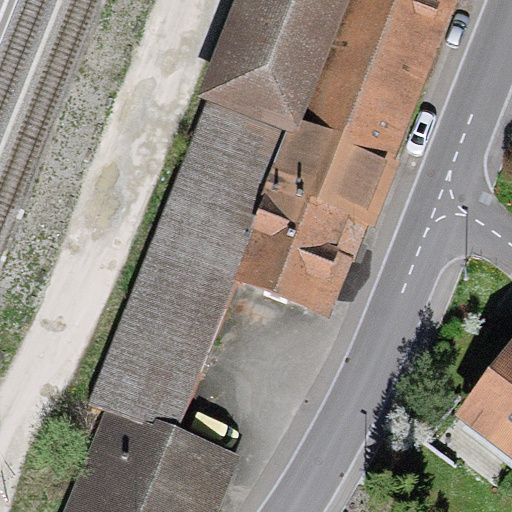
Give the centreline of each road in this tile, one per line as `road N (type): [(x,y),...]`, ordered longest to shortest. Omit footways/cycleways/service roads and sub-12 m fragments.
road 1 (tertiary): [(291,511),(394,317),(441,197)]
road 2 (tertiary): [(441,197),(511,16)]
